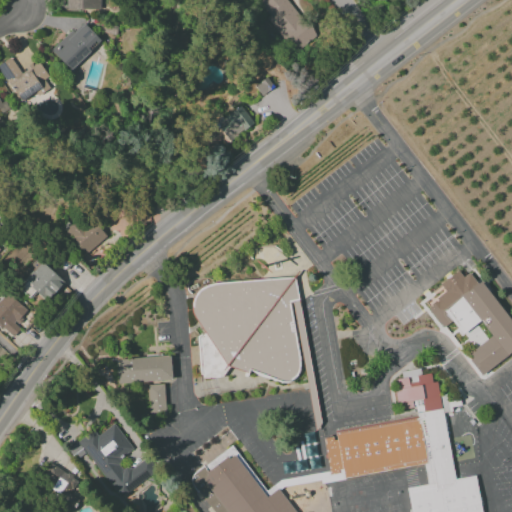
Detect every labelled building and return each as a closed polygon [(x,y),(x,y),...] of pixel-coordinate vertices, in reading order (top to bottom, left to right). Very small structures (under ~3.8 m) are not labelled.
[(65,0),(65,8),(103,9),(103,0),(65,0)] [(315,36),(288,0),(254,0),(267,16),(266,17),(292,52),(315,36)] [(50,50),(68,71),(100,41),(81,21),(50,50)] [(0,70),(18,102),(35,91),(38,95),(49,88),(44,79),(47,77),(38,61),(19,72),(11,57),(0,63),(0,70)] [(252,124),(240,106),(222,118),(226,125),(213,133),(221,146),(252,124)] [(77,218),(63,232),(86,255),(106,236),(87,216),(81,223),(77,218)] [(63,283),(41,262),(17,288),(28,298),(34,292),(45,303),(63,283)] [(428,309),(443,327),(452,320),(462,333),(479,319),(492,336),(470,353),(473,357),(470,360),(481,374),(511,349),(511,320),(481,281),(478,283),(469,272),(464,276),(459,270),(439,285),(445,292),(436,299),(438,302),(428,309)] [(292,278),(208,285),(200,291),(194,301),(193,314),(205,333),(198,337),(203,378),(221,377),(228,366),(278,382),(290,382),(297,376),(300,367),(289,303),(297,300),(292,278)] [(0,326),(11,337),(31,316),(7,293),(0,299),(0,326)] [(115,360),(117,384),(172,379),(169,355),(115,360)] [(323,439),(330,475),(339,474),(339,470),(342,469),(344,479),(424,465),(428,485),(407,489),(411,511),(481,511),(474,476),(455,480),(453,466),(452,462),(447,439),(442,413),(452,412),(451,407),(461,406),(460,399),(447,400),(446,394),(439,395),(437,382),(432,383),(431,374),(421,375),(420,369),(401,372),(402,379),(396,380),(398,389),(394,390),(398,410),(415,407),(417,417),(335,432),(337,440),(334,441),(333,437),(323,439)] [(145,386),(147,416),(164,415),(162,384),(145,386)] [(118,499),(152,474),(141,460),(124,472),(116,462),(132,450),(113,424),(96,436),(92,430),(66,449),(72,457),(83,450),(118,499)] [(303,433),(305,457),(316,456),(313,432),(303,433)] [(230,445),(193,474),(190,478),(190,483),(193,488),(211,511),(294,511),(278,490),(274,485),(266,491),(230,445)] [(77,501),(68,494),(76,482),(51,463),(37,483),(72,508),(77,501)]
